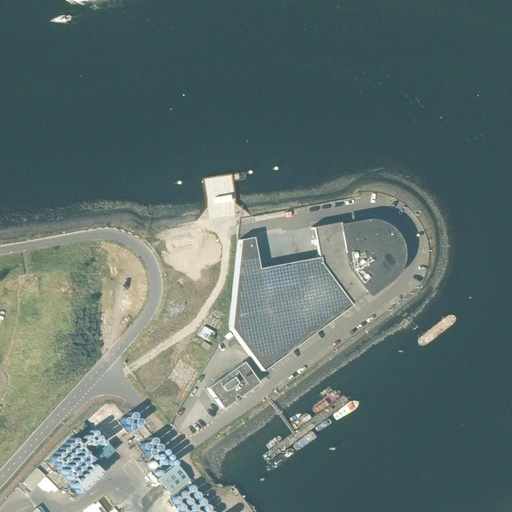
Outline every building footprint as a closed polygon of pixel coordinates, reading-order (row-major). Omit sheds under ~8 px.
[(372,288),(382,281),(385,278),(388,276),(390,273),(393,269),(394,266),(395,262),(396,258),(396,254),(396,250),(395,246),(394,242),(392,239),(390,236),(387,233),(385,230),(381,228),(378,226),(374,224),(370,224),(366,223),(362,223),(358,224),(346,226),(347,230),(339,231),(337,222),(310,227),(316,257),(311,258),(261,268),(256,269),(250,237),(243,239),(237,240),(228,328),(239,343),(260,371),(264,368),(273,361),(326,322),(335,315),(349,305),(348,305),(364,292),(363,290),(364,289),(364,290),(365,290),(366,290),(367,290),(368,290),(368,289),(369,289),(369,288),(369,287),(369,286),(368,286),(369,285),(372,288)] [(202,342),(200,346),(206,350),(209,346),(202,342)] [(241,362),(205,388),(220,409),(256,383),(252,377),(241,362)] [(82,423),(73,431),(77,436),(86,428),(82,423)] [(98,463),(111,451),(105,443),(91,455),(98,463)] [(90,464),(70,485),(77,492),(97,471),(90,464)] [(169,495),(188,480),(175,464),(156,479),(169,495)] [(31,489),(44,476),(35,468),(22,481),(31,489)]
